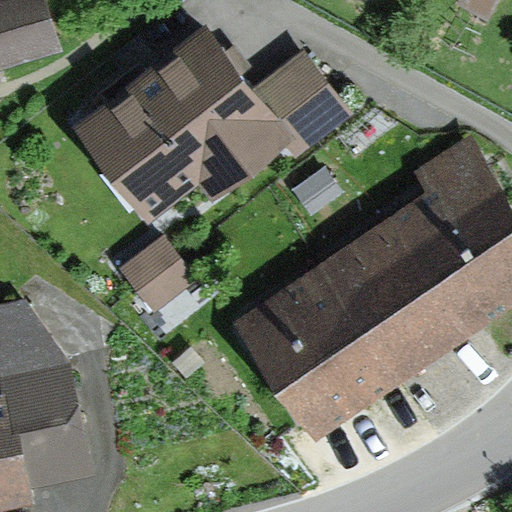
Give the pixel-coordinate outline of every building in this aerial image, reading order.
[(0,0),(0,67),(69,48),(55,0),(0,0)] [(483,24),(497,0),(457,0),(455,5),(483,24)] [(254,85),(203,19),(64,124),(146,231),(197,192),(208,207),(284,150),(289,158),(348,113),(300,50),(254,85)] [(423,194),(338,252),(420,365),(511,298),(511,194),(469,133),(408,173),(423,194)] [(114,271),(148,315),(195,278),(161,235),(114,271)] [(420,365),(338,252),(228,332),(309,444),(420,365)] [(0,511),(6,511),(30,508),(29,490),(93,474),(61,359),(24,304),(0,307),(0,511)]
